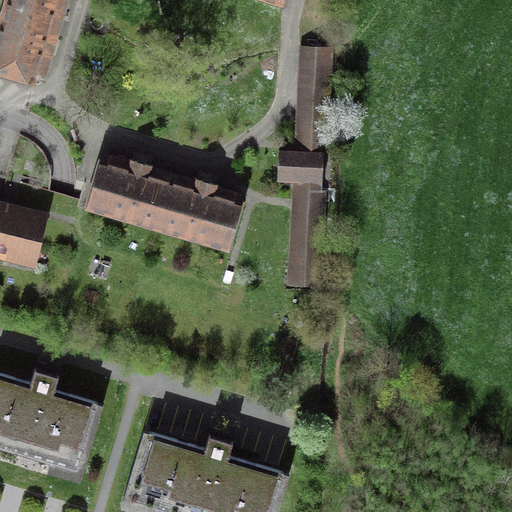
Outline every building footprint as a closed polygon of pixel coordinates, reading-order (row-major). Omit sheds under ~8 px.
[(6,0),(0,21),(0,72),(32,82),(33,78),(40,81),(51,46),(60,14),(64,0),(6,0)] [(313,283),(325,52),(304,51),(300,142),(299,151),(293,151),(291,181),(298,181),(293,282),(313,283)] [(193,181),(172,175),(151,169),(151,167),(141,164),(128,161),(127,162),(105,156),(103,163),(99,162),(86,208),(156,228),(226,249),(239,203),(236,202),(238,195),(216,188),(216,187),(207,184),(193,180),(193,181)] [(0,253),(29,261),(39,218),(0,208),(0,253)] [(51,390),(49,398),(28,392),(30,384),(0,374),(0,447),(49,462),(51,455),(78,463),(96,403),(51,390)] [(270,511),(282,473),(226,456),(223,464),(202,458),(205,450),(148,433),(130,493),(157,501),(155,508),(168,511),(270,511)]
